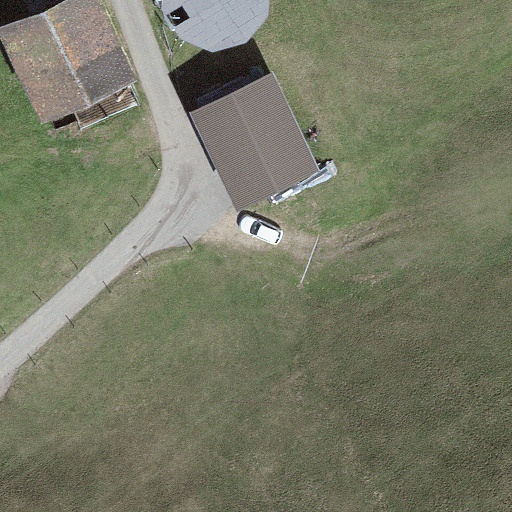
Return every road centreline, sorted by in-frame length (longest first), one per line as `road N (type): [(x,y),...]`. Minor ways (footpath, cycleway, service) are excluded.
road 1 (track): [(179,215),(0,368)]
road 2 (track): [(130,0),(185,136),(179,215)]
